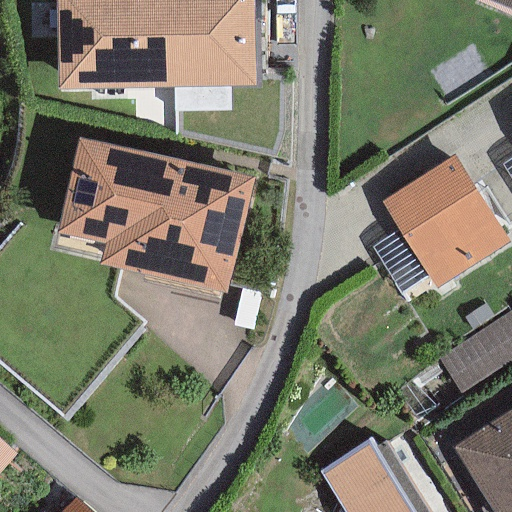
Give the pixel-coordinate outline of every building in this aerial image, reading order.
[(160,90),(159,0),(56,0),(57,91),(160,90)] [(159,0),(160,90),(257,88),(255,0),(159,0)] [(511,0),(488,0),(511,10),(511,0)] [(104,244),(98,266),(228,296),(255,180),(79,139),(57,234),(104,244)] [(453,156),(379,203),(399,231),(429,277),(436,289),(508,242),(453,156)] [(511,179),(511,158),(502,165),(511,179)] [(400,295),(429,277),(399,231),(370,249),(400,295)] [(511,311),(437,358),(461,394),(511,360),(511,311)] [(511,511),(511,410),(453,449),(492,511),(511,511)] [(0,482),(1,483),(23,457),(0,437),(0,482)] [(429,511),(385,442),(374,449),(369,441),(318,474),(342,511),(429,511)] [(90,511),(74,498),(59,511),(90,511)]
